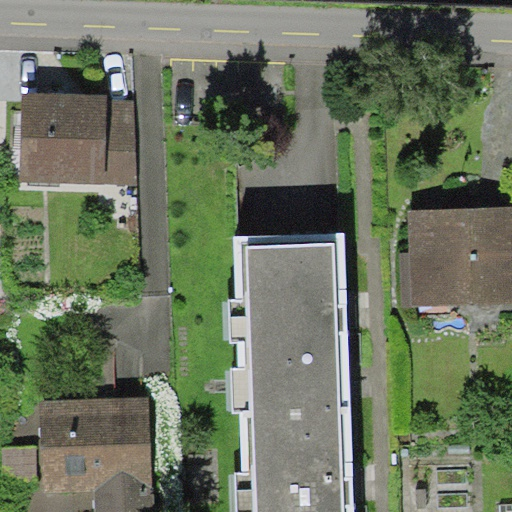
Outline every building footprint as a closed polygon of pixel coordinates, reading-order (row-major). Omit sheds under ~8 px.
[(133,105),(18,103),(17,184),(131,187),(133,105)] [(511,213),(398,219),(403,314),(511,308),(511,213)] [(343,231),(234,235),(240,413),(350,409),(343,231)] [(135,409),(31,409),(31,482),(135,482),(135,409)] [(354,511),(350,409),(240,413),(244,511),(354,511)]
